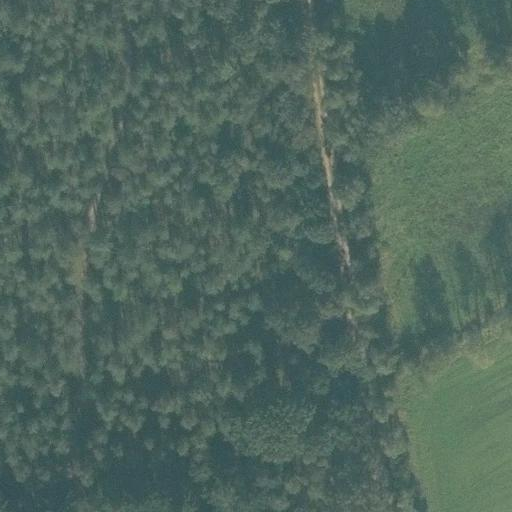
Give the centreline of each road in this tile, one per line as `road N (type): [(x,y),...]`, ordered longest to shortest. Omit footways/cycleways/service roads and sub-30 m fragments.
road 1 (track): [(383,511),(304,0)]
road 2 (track): [(305,511),(227,0)]
